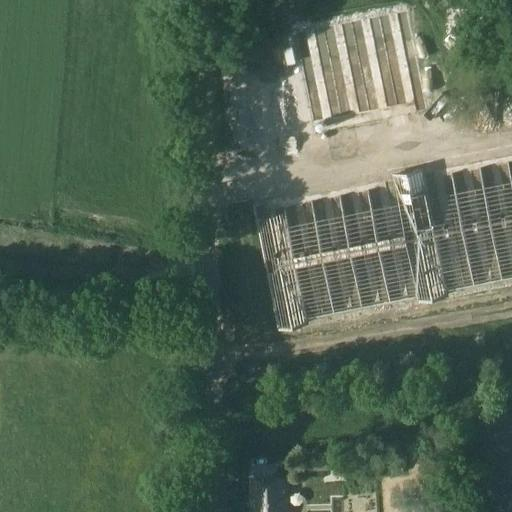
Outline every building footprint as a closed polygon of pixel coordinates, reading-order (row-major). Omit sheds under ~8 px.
[(401,0),(394,0),(288,19),(306,121),(419,101),(401,0)] [(247,139),(278,138),(273,30),(242,32),(247,139)] [(419,70),(419,90),(436,89),(435,69),(419,70)] [(511,145),(251,186),(270,309),(511,271),(511,145)] [(307,472),(349,468),(348,454),(306,458),(307,472)] [(304,470),(304,458),(291,459),(292,471),(304,470)] [(253,481),(253,511),(284,511),(284,481),(253,481)]
